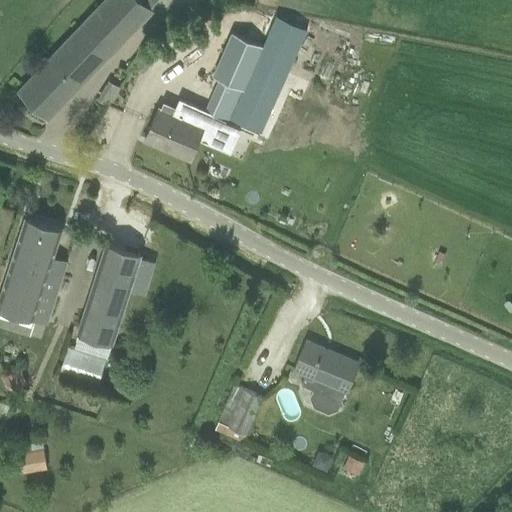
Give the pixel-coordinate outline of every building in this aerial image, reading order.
[(156,0),(104,0),(20,90),(48,116),(151,8),(150,7),(156,0)] [(230,121),(258,135),(308,23),(283,18),(269,47),(264,44),(259,42),(266,27),(241,17),(234,31),(232,30),(212,75),(219,78),(204,110),(210,113),(229,122),(230,121)] [(184,102),(178,113),(160,105),(145,139),(190,159),(204,125),(210,113),(204,110),(184,102)] [(53,255),(62,227),(26,215),(0,297),(0,325),(29,335),(35,319),(49,323),(69,260),(53,255)] [(107,241),(77,332),(71,347),(106,357),(111,342),(141,252),(107,241)] [(306,340),(298,359),(293,370),(305,375),(302,383),(314,388),(310,397),(314,406),(328,412),(339,409),(342,401),(346,392),(359,362),(306,340)] [(21,368),(4,376),(11,391),(28,383),(21,368)] [(121,376),(109,372),(105,386),(117,390),(121,376)] [(220,421),(248,433),(263,397),(235,385),(220,421)] [(15,440),(21,472),(47,469),(43,436),(15,440)] [(333,456),(319,449),(312,464),(327,471),(333,456)] [(343,467),(359,474),(364,461),(349,454),(343,467)]
